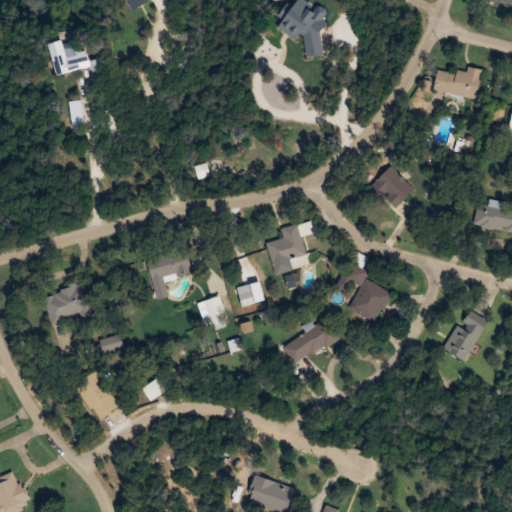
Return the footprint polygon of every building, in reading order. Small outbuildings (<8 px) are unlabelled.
[(125,0),(133,11),(149,0),(148,0),(125,0)] [(92,66),(87,47),(66,52),(63,40),(49,44),(56,75),(92,66)] [(467,74),(437,68),(433,90),(476,98),(482,69),(468,67),(467,74)] [(414,189),(391,166),(372,185),(395,209),(414,189)] [(511,232),(511,213),(506,212),(508,203),(479,198),(474,225),(511,232)] [(282,228),(284,239),(268,242),(272,264),(306,257),(299,224),(282,228)] [(155,299),(168,296),(165,279),(193,274),(188,250),(147,258),(155,299)] [(393,293),(365,279),(369,271),(362,267),(367,257),(356,252),(338,288),(348,292),(352,282),(361,286),(350,309),(378,323),(393,293)] [(51,326),(67,322),(66,317),(90,312),(84,285),(44,293),(51,326)] [(243,306),(256,301),(250,285),(239,288),(241,292),(238,292),(243,306)] [(229,324),(218,296),(200,303),(211,331),(229,324)] [(484,327),(463,315),(443,348),(464,361),(484,327)] [(283,345),(294,363),(340,337),(329,318),(283,345)] [(76,383),(96,419),(120,406),(100,370),(76,383)] [(166,389),(158,378),(143,388),(151,400),(166,389)] [(0,511),(15,511),(31,505),(15,470),(0,476),(0,511)] [(279,511),(287,511),(295,487),(255,476),(247,502),(279,511)]
